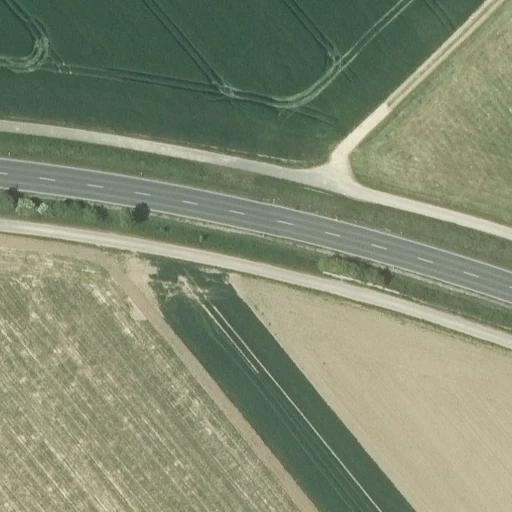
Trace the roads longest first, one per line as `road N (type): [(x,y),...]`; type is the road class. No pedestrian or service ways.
road 1 (track): [(0,226),(251,265),(511,342)]
road 2 (secondary): [(511,284),(208,201),(0,171)]
road 3 (track): [(0,123),(313,178),(511,230)]
road 4 (track): [(493,0),(313,178)]
